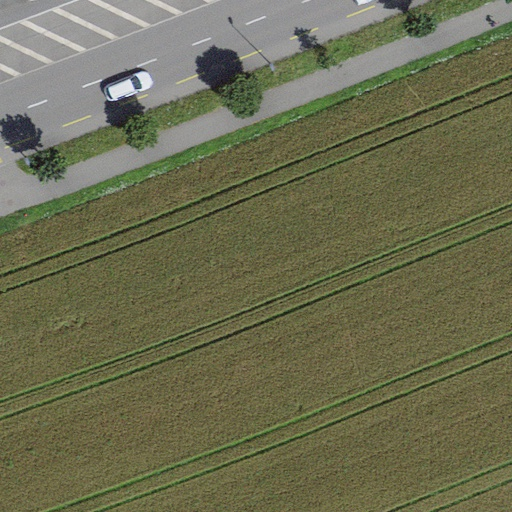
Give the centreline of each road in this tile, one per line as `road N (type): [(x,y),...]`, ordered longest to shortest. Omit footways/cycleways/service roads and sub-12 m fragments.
road 1 (track): [(0,204),(511,6)]
road 2 (secondary): [(0,56),(148,0)]
